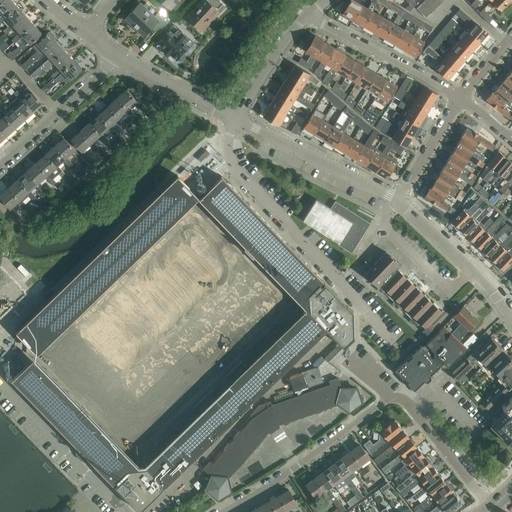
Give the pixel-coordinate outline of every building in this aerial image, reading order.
[(0,10),(3,14),(0,17),(0,23),(4,21),(7,18),(5,17),(17,6),(11,0),(4,0),(0,4),(0,10)] [(161,0),(171,9),(178,0),(161,0)] [(202,0),(186,17),(199,30),(210,19),(213,22),(216,17),(226,7),(219,0),(202,0)] [(345,6),(340,14),(340,15),(348,20),(350,19),(350,18),(353,20),(362,5),(365,0),(350,0),(347,6),(346,6),(345,6)] [(353,20),(352,22),(358,26),(359,24),(364,26),(373,11),(378,3),(379,0),(371,0),(371,1),(372,2),(368,8),(362,5),(353,20)] [(379,0),(378,3),(388,9),(391,3),(389,2),(387,0),(379,0)] [(406,0),(410,5),(413,9),(417,5),(415,1),(413,0),(406,0)] [(425,0),(422,4),(431,13),(435,9),(425,0)] [(434,0),(425,0),(435,9),(439,5),(434,0)] [(478,0),(476,0),(471,5),(474,9),(481,3),(478,0)] [(492,0),(488,4),(492,8),(494,6),(495,6),(496,5),(502,11),(510,3),(511,3),(511,2),(511,0),(493,0),(492,1),(492,0)] [(141,3),(126,18),(145,36),(152,28),(156,32),(158,33),(170,20),(160,11),(158,14),(155,17),(147,9),(150,6),(146,3),(144,6),(141,3)] [(391,3),(388,9),(398,15),(401,9),(391,3)] [(422,4),(417,8),(426,17),(431,13),(422,4)] [(7,18),(4,21),(9,26),(3,31),(6,34),(15,27),(14,26),(25,15),(17,6),(5,17),(7,18)] [(401,9),(398,15),(409,21),(412,16),(401,9)] [(460,9),(456,13),(467,23),(467,24),(464,28),(468,32),(480,42),(488,33),(476,22),(460,9)] [(483,9),(479,14),(488,23),(493,19),(483,9)] [(373,11),(364,26),(374,32),(383,17),(373,11)] [(20,33),(12,40),(15,44),(21,38),(23,36),(22,35),(34,25),(25,15),(14,26),(15,27),(20,33)] [(412,16),(409,21),(419,27),(422,22),(412,16)] [(177,17),(174,21),(180,26),(183,23),(177,17)] [(383,17),(374,32),(384,38),(393,23),(383,17)] [(452,18),(444,27),(450,32),(458,23),(452,18)] [(422,22),(419,27),(430,33),(433,28),(422,22)] [(393,23),(384,38),(395,45),(404,29),(393,23)] [(10,51),(7,54),(13,60),(15,58),(27,47),(42,34),(34,25),(22,35),(23,36),(21,38),(25,42),(12,53),(10,51)] [(174,25),(158,43),(164,49),(163,50),(169,56),(170,54),(177,60),(179,61),(182,61),(185,57),(185,54),(184,53),(193,43),(174,25)] [(404,29),(395,45),(405,51),(414,35),(408,32),(411,27),(407,25),(404,29)] [(444,27),(436,36),(442,41),(450,32),(444,27)] [(37,51),(21,65),(25,69),(36,59),(38,61),(46,54),(45,53),(57,42),(53,38),(54,37),(54,35),(51,32),(50,32),(49,33),(49,32),(36,43),(33,46),(37,51)] [(468,32),(460,41),(472,51),(480,42),(468,32)] [(414,35),(405,51),(416,57),(425,42),(414,35)] [(302,58),(299,63),(309,69),(317,58),(326,43),(315,36),(315,37),(312,36),(311,36),(304,47),(304,48),(307,50),(306,51),(312,55),(308,61),(302,58)] [(436,36),(430,44),(435,49),(442,41),(436,36)] [(1,37),(0,37),(0,46),(4,51),(9,46),(1,37)] [(49,58),(30,75),(33,78),(34,78),(45,68),(46,70),(54,63),(53,62),(65,51),(63,48),(64,47),(63,45),(60,42),(58,41),(57,42),(45,53),(46,54),(49,58)] [(460,41),(452,50),(465,60),(472,51),(460,41)] [(317,67),(314,72),(318,76),(325,65),(326,65),(327,64),(336,49),(326,43),(317,58),(322,61),(321,62),(318,68),(317,67)] [(429,45),(423,51),(428,55),(429,53),(436,60),(436,62),(433,66),(434,67),(436,68),(449,79),(457,70),(444,59),(429,45)] [(327,74),(323,81),(327,85),(332,78),(337,70),(346,55),(341,52),(342,50),(337,47),(336,49),(327,64),(332,67),(327,74)] [(452,50),(444,59),(457,70),(465,60),(452,50)] [(59,69),(51,76),(53,78),(55,80),(63,72),(61,71),(73,60),(65,51),(53,62),(54,63),(59,69)] [(346,55),(337,70),(343,74),(342,75),(346,78),(347,76),(356,62),(346,55)] [(53,78),(42,88),(46,93),(59,81),(64,81),(66,84),(82,70),(78,65),(79,65),(79,63),(76,60),(74,60),(73,60),(61,71),(63,72),(55,80),(53,78)] [(356,62),(347,76),(357,83),(366,68),(356,62)] [(296,65),(289,75),(304,84),(307,79),(316,83),(318,80),(311,74),(296,65)] [(366,68),(357,83),(367,89),(377,74),(366,68)] [(377,74),(367,89),(377,95),(387,81),(377,74)] [(289,75),(283,85),(298,95),(302,97),(305,92),(311,96),(314,90),(304,84),(289,75)] [(406,77),(401,86),(407,90),(413,80),(406,77)] [(511,81),(507,77),(500,85),(511,94),(511,81)] [(377,95),(375,100),(385,107),(388,102),(397,87),(387,81),(377,95)] [(336,82),(332,89),(337,93),(340,88),(341,85),(336,82)] [(419,83),(416,87),(421,91),(418,97),(432,105),(438,95),(419,83)] [(283,85),(277,95),(292,105),(295,100),(312,110),(315,105),(302,97),(298,95),(283,85)] [(511,94),(500,85),(494,92),(507,103),(509,105),(511,101),(511,94)] [(401,86),(395,96),(401,100),(407,90),(401,86)] [(16,92),(14,93),(18,98),(21,101),(23,100),(34,112),(42,104),(43,103),(32,91),(32,92),(27,87),(22,95),(17,90),(16,92)] [(340,88),(337,93),(344,100),(347,94),(340,88)] [(128,89),(118,98),(128,109),(130,108),(135,103),(138,106),(142,103),(139,99),(138,101),(128,89)] [(329,90),(324,96),(334,104),(338,99),(329,90)] [(494,92),(487,99),(491,103),(490,104),(496,109),(497,108),(507,117),(511,121),(511,114),(511,113),(507,110),(506,111),(503,108),(507,103),(494,92)] [(277,95),(270,105),(286,115),(290,117),(294,111),(301,116),(303,112),(292,105),(277,95)] [(348,96),(345,101),(353,108),(356,102),(348,96)] [(418,97),(411,107),(426,116),(432,105),(418,97)] [(6,100),(5,101),(12,109),(14,108),(24,120),(34,112),(23,100),(21,101),(18,98),(12,103),(9,99),(8,98),(6,100)] [(118,98),(109,106),(119,118),(121,116),(126,111),(129,115),(133,112),(130,108),(128,109),(118,98)] [(338,99),(334,104),(343,112),(348,107),(338,99)] [(401,101),(398,106),(403,109),(401,114),(405,117),(419,126),(426,116),(411,107),(401,101)] [(358,104),(355,109),(362,116),(365,110),(358,104)] [(270,105),(264,116),(279,125),(286,115),(270,105)] [(99,112),(99,113),(100,114),(110,126),(111,124),(117,119),(120,123),(124,120),(121,116),(119,118),(109,106),(104,110),(104,109),(102,109),(99,112)] [(348,107),(343,112),(352,120),(357,114),(348,107)] [(0,115),(2,118),(4,116),(15,128),(24,120),(14,108),(12,109),(6,115),(0,108),(0,115)] [(368,110),(364,117),(373,126),(379,116),(368,110)] [(395,111),(393,116),(398,120),(395,125),(399,127),(413,136),(419,126),(405,117),(401,114),(395,111)] [(314,114),(305,127),(315,134),(324,120),(323,119),(325,116),(321,113),(319,117),(314,114)] [(90,120),(90,122),(91,123),(90,123),(101,134),(102,133),(105,136),(106,137),(112,132),(115,136),(119,132),(111,124),(110,126),(100,114),(95,118),(95,117),(93,117),(90,120)] [(357,114),(352,120),(361,128),(366,122),(357,114)] [(0,130),(6,137),(15,128),(4,116),(2,118),(0,120),(0,130)] [(382,117),(375,127),(381,131),(388,120),(382,117)] [(324,120),(315,134),(325,140),(334,126),(324,120)] [(298,122),(291,132),(297,134),(303,125),(298,122)] [(366,122),(361,128),(370,135),(370,136),(374,130),(374,129),(366,122)] [(90,123),(81,131),(91,143),(93,141),(99,136),(102,140),(105,136),(102,133),(101,134),(90,123)] [(325,141),(325,142),(331,145),(331,146),(332,145),(332,144),(335,147),(344,132),(347,126),(343,124),(339,129),(334,126),(325,140),(326,140),(325,141)] [(399,127),(392,138),(407,146),(413,136),(399,127)] [(466,128),(461,137),(462,137),(477,146),(479,143),(493,151),(496,146),(479,136),(479,135),(472,130),(471,131),(466,128)] [(365,145),(356,159),(366,165),(376,148),(370,145),(378,132),(374,130),(370,136),(370,135),(364,145),(365,145)] [(81,131),(71,140),(82,151),(89,145),(92,148),(96,145),(93,141),(91,143),(81,131)] [(344,132),(335,147),(346,153),(354,139),(344,132)] [(376,148),(366,165),(376,172),(385,158),(387,155),(386,154),(390,148),(391,148),(395,142),(384,136),(380,141),(386,145),(382,152),(376,148)] [(462,137),(457,146),(471,155),(476,158),(485,164),(488,159),(474,151),(477,146),(462,137)] [(64,139),(55,147),(66,158),(67,157),(71,153),(74,157),(78,153),(65,138),(64,139)] [(121,139),(112,147),(117,153),(126,145),(121,139)] [(354,139),(346,153),(356,159),(365,145),(364,145),(354,139)] [(395,142),(391,148),(401,155),(402,154),(405,149),(395,142)] [(457,146),(451,155),(466,164),(471,155),(457,146)] [(55,147),(46,155),(56,167),(58,165),(62,162),(66,162),(71,168),(74,165),(67,157),(66,158),(55,147)] [(493,168),(484,179),(487,182),(488,180),(492,175),(507,158),(499,151),(488,164),(493,168)] [(46,155),(37,163),(47,175),(48,174),(52,177),(53,178),(58,173),(61,177),(65,173),(58,165),(56,167),(46,155)] [(385,158),(376,172),(386,178),(387,178),(395,164),(397,160),(387,155),(385,158)] [(451,155),(446,163),(474,180),(477,176),(474,174),(463,168),(466,164),(451,155)] [(476,158),(473,162),(483,168),(485,164),(476,158)] [(495,178),(490,183),(495,187),(499,183),(504,177),(511,168),(511,161),(507,158),(492,175),(495,178)] [(37,163),(27,171),(38,183),(39,182),(45,177),(48,180),(52,177),(48,174),(47,175),(37,163)] [(446,163),(441,171),(455,181),(458,176),(471,185),(474,180),(446,163)] [(88,165),(82,170),(85,174),(91,168),(88,165)] [(507,180),(499,189),(504,193),(511,184),(511,183),(511,168),(504,177),(507,180)] [(27,171),(18,180),(28,191),(30,190),(36,185),(43,193),(47,190),(39,182),(38,183),(27,171)] [(441,171),(436,180),(464,198),(467,193),(458,188),(453,185),(455,181),(441,171)] [(178,175),(16,332),(29,345),(40,335),(42,337),(53,326),(51,324),(57,319),(59,321),(69,311),(67,309),(80,296),(82,298),(92,289),(90,287),(103,274),(105,276),(115,267),(113,265),(133,245),(135,247),(145,237),(143,235),(156,222),(159,224),(168,215),(166,213),(172,207),(174,209),(183,200),(181,198),(191,189),(178,175)] [(71,177),(68,180),(72,185),(76,182),(71,177)] [(215,184),(208,191),(308,295),(322,281),(222,177),(215,184)] [(18,180),(9,188),(19,200),(21,198),(23,201),(29,196),(33,201),(37,198),(30,190),(28,191),(18,180)] [(430,189),(445,198),(447,193),(462,202),(464,198),(436,180),(430,189)] [(65,185),(60,190),(63,193),(68,189),(65,185)] [(9,188),(0,195),(0,197),(10,208),(17,202),(24,210),(28,206),(23,201),(21,198),(19,200),(9,188)] [(430,188),(424,197),(430,200),(429,201),(436,205),(436,204),(448,212),(449,212),(453,214),(456,210),(451,206),(443,201),(445,198),(430,189),(430,188)] [(473,192),(469,196),(473,200),(477,195),(473,192)] [(504,193),(499,198),(503,201),(507,196),(504,193)] [(493,195),(488,200),(494,205),(498,200),(493,195)] [(463,210),(452,222),(460,229),(486,201),(481,197),(474,204),(469,209),(466,209),(464,208),(463,209),(463,210)] [(317,199),(303,220),(339,242),(338,244),(348,250),(352,253),(371,223),(336,201),(331,208),(317,199)] [(486,201),(460,229),(467,236),(480,222),(479,222),(475,218),(489,204),(486,201)] [(45,202),(41,205),(45,210),(49,206),(45,202)] [(34,210),(30,213),(36,219),(39,216),(34,210)] [(31,214),(25,219),(30,224),(35,219),(31,214)] [(494,222),(474,243),(481,250),(493,238),(495,235),(492,232),(502,221),(505,218),(501,214),(496,220),(494,222)] [(480,222),(467,236),(474,243),(494,222),(490,218),(483,225),(480,222),(479,222),(480,222)] [(493,238),(481,250),(489,257),(500,245),(503,242),(499,238),(511,224),(509,221),(506,224),(495,235),(493,238)] [(500,245),(489,257),(491,259),(490,260),(490,261),(493,264),(495,264),(495,263),(496,264),(507,252),(510,249),(507,247),(507,245),(511,239),(511,232),(503,242),(500,245)] [(507,252),(496,264),(503,271),(511,261),(511,256),(511,255),(511,253),(511,247),(510,249),(507,252)] [(386,252),(366,274),(380,287),(398,269),(401,266),(386,252)] [(29,273),(21,264),(18,268),(26,276),(29,273)] [(380,287),(378,290),(381,293),(385,289),(391,294),(396,300),(393,304),(396,307),(399,309),(402,305),(410,313),(414,316),(410,320),(416,326),(420,322),(425,327),(423,330),(427,334),(434,327),(434,326),(446,313),(443,310),(442,311),(436,305),(426,296),(416,286),(407,277),(398,269),(380,287)] [(322,281),(308,295),(309,311),(327,330),(343,347),(345,346),(345,345),(354,336),(354,335),(353,311),(322,281)] [(462,322),(452,333),(459,340),(478,320),(463,306),(454,315),(462,322)] [(309,311),(147,468),(165,486),(165,487),(166,486),(176,475),(176,476),(177,475),(178,474),(188,464),(189,464),(194,459),(195,458),(194,458),(205,448),(206,447),(217,436),(217,437),(218,436),(217,436),(225,428),(226,428),(252,402),(263,392),(264,391),(263,391),(274,381),(275,380),(286,369),(286,370),(287,369),(286,369),(297,358),(297,359),(298,358),(303,353),(304,352),(314,342),(315,342),(315,341),(326,331),(327,330),(309,311)] [(421,345),(395,370),(414,390),(424,380),(425,381),(428,381),(431,379),(431,376),(430,375),(440,366),(441,367),(443,367),(445,367),(446,367),(448,366),(463,352),(466,348),(467,348),(459,340),(452,333),(445,326),(444,325),(422,347),(421,345)] [(482,344),(469,356),(475,363),(480,358),(485,364),(488,361),(499,350),(500,350),(497,346),(497,343),(492,338),(491,338),(484,344),(482,344)] [(485,364),(482,366),(487,371),(492,367),(500,376),(511,366),(511,360),(505,354),(504,355),(499,350),(488,361),(485,364)] [(451,373),(450,374),(451,374),(462,386),(466,382),(469,379),(464,374),(472,366),(466,359),(454,370),(451,373)] [(14,377),(12,379),(12,380),(13,380),(81,450),(77,453),(86,462),(89,459),(112,483),(113,484),(128,470),(124,466),(126,464),(117,455),(115,457),(102,443),(104,441),(95,432),(93,434),(91,432),(93,430),(84,420),(82,422),(61,401),(63,399),(54,390),(52,392),(39,378),(41,376),(32,367),(30,369),(26,365),(14,377)] [(483,400),(482,402),(489,409),(490,408),(502,397),(507,392),(511,387),(511,366),(500,376),(497,379),(501,384),(483,400)] [(318,367),(290,377),(295,392),(323,382),(318,367)] [(210,462),(204,469),(212,477),(207,490),(219,500),(231,492),(228,478),(230,474),(232,475),(237,469),(236,468),(268,430),(270,432),(279,426),(278,424),(326,407),(327,409),(334,406),(334,404),(338,403),(350,411),(362,402),(357,388),(342,388),(339,378),(330,381),(332,385),(272,406),(271,402),(259,406),(250,416),(254,418),(213,465),(210,462)] [(482,399),(478,394),(474,398),(478,402),(482,399)] [(498,418),(491,425),(500,434),(511,445),(511,395),(495,413),(494,414),(498,418)] [(369,439),(364,444),(371,454),(388,439),(402,428),(395,419),(387,425),(387,424),(381,428),(382,429),(379,432),(379,433),(379,440),(373,444),(369,439)] [(392,444),(374,459),(375,460),(378,463),(387,456),(396,448),(396,449),(397,448),(410,438),(409,437),(402,428),(388,439),(392,444)] [(400,455),(382,469),(385,473),(393,467),(399,462),(401,461),(405,458),(405,457),(417,447),(413,442),(414,441),(411,437),(410,438),(397,448),(402,454),(401,456),(400,455)] [(360,445),(350,452),(360,465),(369,458),(360,445)] [(404,466),(395,473),(399,477),(408,470),(412,467),(425,456),(424,456),(417,447),(405,457),(405,458),(401,461),(404,464),(404,466)] [(350,452),(342,459),(351,471),(360,465),(350,452)] [(405,482),(397,488),(400,492),(403,490),(432,466),(429,462),(430,461),(430,460),(427,456),(425,455),(424,456),(425,456),(412,467),(408,470),(411,474),(411,476),(405,482)] [(342,459),(333,465),(342,478),(346,482),(350,489),(355,495),(359,500),(363,497),(355,486),(350,479),(355,476),(351,471),(342,459)] [(333,465),(324,472),(333,484),(334,484),(338,489),(342,485),(346,490),(348,490),(350,489),(346,482),(342,478),(333,465)] [(367,466),(363,469),(368,476),(372,473),(367,466)] [(403,490),(400,492),(403,496),(410,491),(417,485),(419,486),(422,489),(426,486),(439,475),(432,466),(403,490)] [(128,470),(113,484),(115,485),(114,485),(139,511),(163,488),(165,486),(147,468),(128,470)] [(363,469),(360,472),(365,478),(368,476),(363,469)] [(324,472),(315,478),(333,502),(337,508),(340,511),(343,511),(345,511),(333,493),(329,488),(333,484),(324,472)] [(422,489),(411,497),(414,502),(425,493),(426,493),(429,497),(433,494),(446,483),(439,475),(426,486),(422,489)] [(315,478),(306,485),(315,498),(322,493),(330,505),(333,502),(315,478)] [(388,483),(381,488),(383,492),(390,486),(388,483)] [(429,497),(414,509),(415,511),(423,511),(422,509),(436,499),(440,504),(453,493),(453,492),(454,491),(454,490),(450,486),(449,486),(448,486),(446,483),(433,494),(429,497)] [(289,491),(279,497),(287,510),(297,505),(289,491)] [(437,511),(440,510),(441,511),(451,511),(455,510),(453,508),(461,502),(453,493),(440,504),(429,511),(437,511)] [(355,495),(346,501),(350,507),(359,500),(355,495)] [(279,497),(270,502),(275,511),(287,511),(287,510),(279,497)] [(364,501),(362,503),(365,511),(371,511),(370,510),(369,509),(364,501)] [(389,511),(382,501),(378,503),(382,511),(389,511)] [(275,511),(270,502),(260,507),(263,511),(275,511)] [(79,511),(71,503),(61,511),(79,511)]
